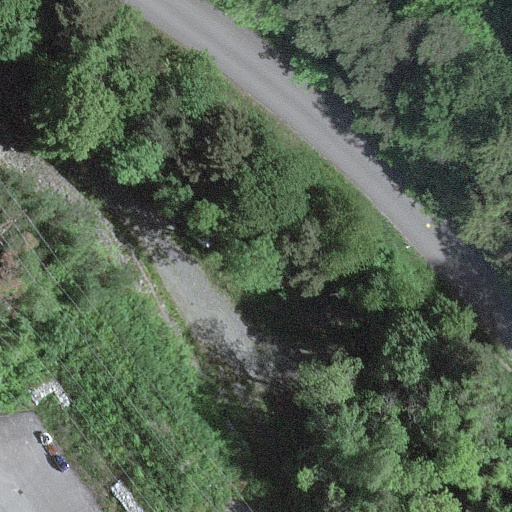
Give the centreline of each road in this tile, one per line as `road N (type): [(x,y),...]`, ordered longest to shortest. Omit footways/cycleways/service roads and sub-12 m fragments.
road 1 (tertiary): [(511,315),(332,124),(160,0)]
road 2 (track): [(0,101),(273,361)]
